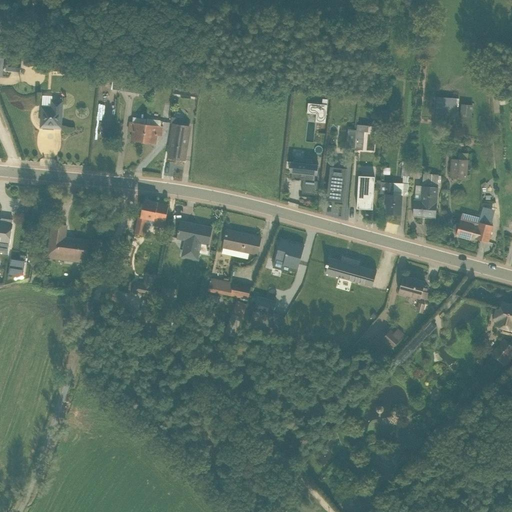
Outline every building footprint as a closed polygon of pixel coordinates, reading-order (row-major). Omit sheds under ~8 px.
[(0,54),(13,55),(14,44),(3,43),(3,39),(0,38),(0,54)] [(5,71),(20,73),(21,63),(6,61),(5,69),(5,71)] [(53,72),(64,72),(64,64),(54,63),(53,72)] [(115,90),(143,95),(142,98),(146,98),(150,76),(131,73),(130,77),(128,77),(128,80),(116,78),(115,90)] [(150,85),(158,86),(159,75),(152,74),(150,85)] [(172,93),(197,97),(199,86),(173,82),(172,93)] [(443,98),(437,97),(435,121),(454,123),(455,118),(454,118),(454,116),(457,116),(457,113),(458,114),(459,99),(443,97),(443,98)] [(315,123),(325,123),(327,100),(322,99),(322,105),(308,104),(307,114),(316,115),(315,123)] [(41,127),(60,128),(62,101),(51,100),(50,108),(42,107),(41,127)] [(143,142),(146,119),(133,117),(132,123),(129,122),(128,131),(133,132),(132,141),(143,142)] [(143,142),(155,144),(156,136),(162,137),(163,127),(160,127),(161,121),(146,118),(146,119),(143,142)] [(167,158),(185,160),(190,127),(173,123),(167,158)] [(450,177),(467,179),(468,160),(451,159),(450,177)] [(302,194),(315,195),(316,182),(314,181),(315,176),(317,176),(318,165),(313,164),(313,162),(293,160),(293,162),(291,162),(290,173),(292,173),(291,180),(295,180),(295,181),(300,181),(300,180),(303,181),(302,194)] [(393,195),(401,196),(408,196),(409,162),(402,162),(402,170),(401,170),(401,179),(403,179),(402,184),(393,183),(393,195)] [(326,201),(343,203),(346,169),(330,167),(326,201)] [(419,217),(435,218),(438,175),(423,174),(422,186),(421,186),(416,186),(414,200),(412,217),(419,217)] [(357,209),(372,210),(374,177),(358,176),(357,209)] [(386,214),(400,215),(401,196),(393,195),(393,183),(385,183),(385,194),(384,205),(387,205),(386,214)] [(164,228),(168,205),(144,200),(140,217),(138,217),(135,234),(137,234),(136,237),(141,238),(141,235),(144,236),(147,220),(154,221),(153,226),(164,228)] [(471,238),(488,243),(492,226),(491,226),(494,214),(482,211),(480,218),(462,213),(459,224),(457,223),(453,226),(452,229),(454,232),(457,233),(456,236),(470,240),(471,238)] [(0,252),(8,254),(12,220),(1,219),(0,219),(0,252)] [(209,245),(212,228),(180,221),(176,239),(184,241),(181,257),(198,260),(199,253),(207,254),(209,245)] [(48,259),(85,264),(89,240),(65,237),(66,226),(52,225),(48,259)] [(223,248),(257,255),(261,238),(226,231),(223,248)] [(290,271),(296,273),(304,247),(296,244),(296,245),(287,243),(287,242),(280,240),(273,268),(289,273),(290,271)] [(7,280),(22,276),(25,256),(20,255),(19,260),(10,259),(7,280)] [(358,266),(359,262),(342,257),(340,261),(329,258),(328,265),(326,264),(325,267),(327,267),(325,274),(372,287),(376,272),(358,266)] [(32,275),(40,276),(41,263),(33,262),(32,275)] [(398,294),(420,300),(420,299),(426,300),(428,293),(426,292),(427,289),(423,287),(425,282),(403,276),(398,294)] [(248,300),(251,287),(203,277),(200,290),(231,296),(230,297),(248,300)] [(253,311),(283,320),(285,317),(273,313),(276,301),(257,296),(253,311)] [(236,301),(224,333),(235,337),(247,305),(236,301)] [(511,307),(511,305),(501,302),(499,310),(495,308),(492,320),(493,320),(492,322),(494,322),(493,326),(498,328),(498,329),(500,329),(499,333),(511,336),(511,307)] [(416,312),(423,314),(425,305),(418,303),(416,312)] [(202,323),(211,325),(215,306),(205,304),(202,323)] [(277,329),(283,320),(253,311),(249,322),(277,329)] [(422,330),(428,335),(436,327),(430,321),(422,330)] [(381,340),(391,349),(400,339),(404,334),(398,329),(394,333),(390,330),(381,340)] [(511,356),(511,346),(509,344),(497,359),(499,360),(497,362),(502,366),(504,364),(505,365),(511,356)] [(384,373),(388,377),(401,362),(397,358),(384,373)] [(471,407),(465,402),(461,405),(457,402),(423,443),(426,446),(421,452),(425,456),(448,433),(455,424),(456,424),(471,407)] [(212,443),(200,434),(191,445),(202,455),(212,443)] [(488,443),(492,446),(497,437),(493,434),(488,443)] [(481,453),(486,456),(491,447),(486,445),(481,453)] [(223,482),(202,460),(196,466),(216,488),(223,482)] [(326,469),(331,473),(338,466),(333,462),(326,469)] [(236,463),(220,471),(224,478),(239,470),(236,463)] [(336,506),(342,511),(365,511),(367,511),(352,493),(347,497),(346,497),(336,506)]
